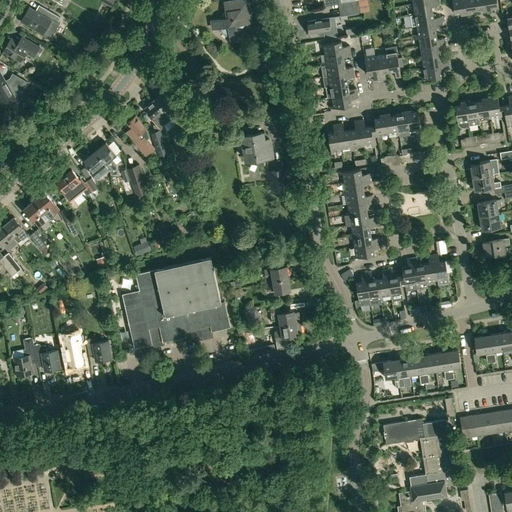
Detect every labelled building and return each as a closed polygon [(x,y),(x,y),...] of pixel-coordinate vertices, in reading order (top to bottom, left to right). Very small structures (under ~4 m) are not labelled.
[(219,19),(212,20),(213,29),(219,28),(228,26),(229,35),(229,36),(230,40),(239,39),(238,32),(244,24),(251,23),(247,0),(244,0),(224,3),(225,10),(219,19)] [(361,13),(358,0),(355,0),(339,4),(341,16),(361,13)] [(412,13),(412,15),(433,11),(432,6),(439,5),(438,0),(435,0),(413,4),(415,12),(412,13)] [(452,0),(455,13),(463,11),(463,14),(466,13),(463,0),(452,0)] [(463,0),(466,13),(468,13),(468,10),(476,9),(474,0),(463,0)] [(474,0),(476,9),(484,8),(484,10),(487,10),(485,0),(474,0)] [(498,6),(496,0),(485,0),(487,10),(490,10),(490,7),(498,6)] [(54,28),(61,17),(42,7),(39,12),(29,7),(21,21),(43,34),(48,25),(54,28)] [(434,17),(433,11),(412,15),(410,15),(412,26),(417,25),(442,21),(441,16),(434,17)] [(323,19),(307,21),(309,34),(318,32),(324,31),(324,35),(325,38),(337,36),(334,17),(328,18),(323,19)] [(415,34),(415,36),(436,33),(435,27),(443,26),(442,21),(417,25),(418,34),(415,34)] [(419,38),(420,46),(445,42),(445,37),(437,39),(436,33),(415,36),(416,38),(419,38)] [(11,38),(4,51),(10,55),(11,55),(21,61),(24,55),(26,52),(32,55),(34,56),(39,47),(28,40),(25,46),(19,42),(11,38)] [(324,45),(326,54),(350,50),(349,45),(342,46),(341,41),(320,44),(321,46),(324,45)] [(418,55),(419,58),(440,54),(439,49),(446,48),(445,42),(420,46),(422,55),(418,55)] [(401,76),(397,51),(396,45),(385,47),(389,71),(395,70),(396,77),(401,76)] [(383,72),(389,71),(385,47),(383,48),(384,54),(376,55),(380,80),(385,79),(383,72)] [(324,63),(324,65),(345,62),(344,56),(351,55),(350,50),(326,54),(327,63),(324,63)] [(375,81),(380,80),(376,55),(367,56),(366,53),(364,54),(368,74),(374,73),(375,81)] [(422,59),(424,68),(449,64),(448,59),(441,60),(440,54),(419,58),(419,60),(422,59)] [(258,64),(258,71),(270,69),(268,62),(258,64)] [(322,65),(324,76),(354,71),(353,66),(345,68),(345,62),(324,65),(322,65)] [(450,69),(449,64),(424,68),(425,76),(422,77),(422,79),(443,76),(442,70),(450,69)] [(23,91),(28,82),(15,74),(11,82),(7,84),(0,71),(0,94),(3,93),(5,96),(18,89),(23,91)] [(324,76),(326,87),(348,83),(347,78),(355,77),(354,71),(324,76)] [(55,86),(51,79),(49,79),(47,79),(46,82),(49,88),(55,86)] [(349,89),(348,83),(326,87),(327,97),(333,96),(357,92),(357,88),(349,89)] [(358,98),(357,92),(333,96),(334,105),(331,106),(331,108),(352,105),(351,99),(358,98)] [(163,93),(154,100),(164,112),(170,120),(175,115),(169,107),(172,105),(163,93)] [(509,122),(511,121),(511,95),(508,96),(509,104),(501,105),(503,115),(505,115),(507,125),(509,125),(509,122)] [(498,98),(492,99),(492,96),(487,97),(490,117),(498,116),(499,119),(501,118),(501,116),(503,115),(501,105),(499,106),(498,98)] [(481,118),(490,117),(487,97),(482,98),(482,100),(477,101),(480,122),(482,121),(481,118)] [(154,100),(145,107),(154,117),(152,119),(156,124),(154,125),(156,132),(160,131),(158,127),(160,128),(165,124),(170,120),(164,112),(154,100)] [(469,125),(470,125),(466,100),(460,101),(461,104),(455,105),(458,125),(460,126),(461,127),(463,127),(465,127),(468,127),(469,126),(469,125)] [(480,123),(480,122),(477,101),(471,102),(471,100),(466,100),(470,125),(480,123)] [(409,130),(416,129),(417,134),(421,133),(417,111),(411,112),(411,109),(406,110),(409,130)] [(399,135),(401,135),(410,133),(409,130),(406,110),(401,110),(402,113),(396,114),(399,135)] [(397,135),(399,135),(396,114),(390,115),(390,112),(385,113),(388,134),(397,132),(397,135)] [(382,135),(388,134),(385,113),(379,114),(380,117),(374,118),(376,125),(373,126),(375,136),(377,135),(378,140),(383,139),(382,135)] [(148,135),(146,128),(136,115),(127,122),(132,128),(127,132),(132,139),(135,137),(146,152),(153,147),(147,139),(149,137),(148,135)] [(364,119),(359,120),(363,145),(372,144),(372,147),(374,146),(373,136),(375,136),(373,126),(365,127),(364,119)] [(355,129),(350,129),(353,150),(355,150),(355,147),(363,145),(359,120),(354,121),(355,129)] [(333,150),(342,149),(338,123),(333,124),(334,132),(328,133),(332,154),(334,153),(333,150)] [(343,123),(338,123),(342,149),(350,147),(351,150),(353,150),(350,129),(344,130),(343,123)] [(474,127),(476,132),(484,128),(482,124),(474,127)] [(156,132),(151,133),(158,155),(168,152),(161,130),(160,131),(156,132)] [(179,143),(183,155),(187,155),(180,131),(173,133),(175,144),(179,143)] [(244,147),(246,159),(266,156),(267,159),(272,159),(269,139),(263,140),(262,132),(242,135),(243,136),(237,137),(239,148),(244,147)] [(116,154),(106,142),(95,151),(110,168),(110,169),(111,175),(118,173),(116,164),(111,158),(116,154)] [(511,157),(511,150),(500,152),(501,159),(511,157)] [(105,172),(109,168),(110,168),(95,151),(84,160),(93,170),(99,165),(105,172)] [(471,166),(472,176),(492,173),(491,166),(498,165),(497,159),(480,161),(480,164),(471,166)] [(126,169),(127,169),(130,180),(136,196),(138,195),(147,192),(148,191),(139,164),(126,168),(126,169)] [(344,174),(345,182),(370,178),(369,173),(362,174),(361,168),(340,172),(340,175),(344,174)] [(86,195),(93,191),(87,181),(85,182),(80,176),(78,178),(71,169),(56,182),(63,191),(62,192),(70,202),(84,191),(86,195)] [(121,171),(124,179),(127,188),(131,187),(129,180),(130,180),(127,169),(126,169),(121,171)] [(289,188),(286,169),(268,171),(271,191),(289,188)] [(500,181),(494,182),(492,173),(472,176),(475,190),(501,186),(500,181)] [(92,177),(87,180),(87,181),(93,191),(99,188),(92,177)] [(343,191),(343,193),(364,190),(363,184),(371,183),(370,178),(345,182),(346,191),(343,191)] [(347,195),(348,203),(373,199),(373,194),(365,195),(364,190),(343,193),(344,195),(347,195)] [(54,203),(45,192),(35,200),(44,211),(50,219),(56,214),(55,213),(60,210),(54,203)] [(346,212),(346,215),(368,211),(367,205),(374,204),(373,199),(348,203),(350,212),(346,212)] [(477,208),(479,216),(499,213),(497,206),(501,206),(500,199),(497,200),(496,199),(478,202),(479,208),(477,208)] [(45,222),(40,215),(44,211),(35,200),(25,208),(34,220),(33,220),(39,227),(45,222)] [(65,207),(59,211),(65,223),(66,222),(68,225),(73,223),(65,207)] [(369,217),(368,211),(346,215),(345,215),(346,226),(352,225),(377,221),(376,216),(369,217)] [(479,216),(480,224),(481,224),(482,229),(501,226),(499,213),(479,216)] [(18,243),(28,235),(14,217),(4,225),(13,236),(18,243)] [(350,234),(350,236),(371,233),(370,227),(378,226),(377,221),(352,225),(353,233),(350,234)] [(18,243),(13,236),(4,225),(0,228),(0,241),(8,251),(18,243)] [(40,227),(35,231),(46,245),(51,251),(55,248),(40,228),(40,227)] [(30,236),(41,250),(46,245),(35,231),(29,235),(30,236)] [(354,238),(355,246),(380,242),(379,237),(372,238),(371,233),(350,236),(350,238),(354,238)] [(510,245),(509,237),(483,242),(485,255),(505,252),(504,246),(510,245)] [(147,241),(133,246),(137,255),(150,250),(147,241)] [(381,247),(380,242),(355,246),(357,255),(353,255),(354,258),(375,254),(374,248),(381,247)] [(101,246),(104,253),(109,251),(107,244),(101,246)] [(110,251),(109,251),(104,253),(105,256),(96,259),(100,269),(114,263),(113,263),(115,263),(110,251)] [(17,272),(21,268),(9,253),(10,253),(9,252),(4,256),(17,272)] [(438,253),(433,254),(437,279),(438,284),(449,282),(445,259),(439,260),(438,253)] [(429,262),(424,263),(427,283),(429,283),(429,280),(437,279),(433,254),(428,255),(429,262)] [(16,273),(17,272),(4,256),(0,259),(0,260),(14,278),(19,275),(16,273)] [(159,343),(159,342),(185,336),(187,343),(213,337),(212,330),(230,326),(224,301),(221,301),(211,256),(136,273),(140,290),(122,293),(134,348),(152,344),(152,345),(153,345),(153,346),(154,346),(155,347),(156,347),(157,347),(157,346),(158,346),(158,345),(159,345),(159,344),(159,343)] [(427,286),(427,283),(424,263),(418,264),(417,256),(412,257),(416,282),(417,288),(427,286)] [(405,284),(406,290),(417,288),(416,282),(412,257),(407,258),(408,265),(402,266),(403,274),(401,274),(403,284),(405,284)] [(260,263),(226,269),(228,277),(244,274),(243,272),(261,269),(260,263)] [(264,269),(266,276),(272,275),(273,280),(288,277),(286,265),(264,269)] [(393,276),(392,268),(387,269),(391,294),(399,293),(400,296),(402,295),(401,285),(403,284),(401,274),(393,276)] [(383,277),(378,278),(381,299),(383,298),(382,295),(391,294),(387,269),(382,270),(383,277)] [(371,272),(366,273),(370,297),(378,296),(379,299),(381,299),(378,278),(372,279),(371,272)] [(370,297),(366,273),(361,273),(362,281),(356,282),(359,302),(362,302),(361,299),(370,297)] [(268,292),(275,291),(275,293),(290,290),(288,277),(273,280),(274,285),(267,286),(268,292)] [(43,282),(37,287),(42,293),(48,288),(43,282)] [(240,288),(232,290),(234,298),(241,296),(240,288)] [(20,306),(14,314),(21,319),(26,311),(20,306)] [(272,320),(279,319),(280,325),(300,322),(298,312),(294,313),(294,310),(281,312),(280,306),(270,308),(272,320)] [(245,332),(256,329),(250,309),(239,312),(245,332)] [(298,335),(297,332),(302,332),(300,322),(280,325),(283,340),(291,339),(290,336),(298,335)] [(511,330),(500,333),(503,349),(511,348),(511,347),(511,330)] [(248,345),(254,344),(260,342),(258,333),(258,332),(257,331),(253,332),(252,331),(245,333),(248,345)] [(500,333),(488,335),(490,351),(503,349),(500,333)] [(74,337),(75,345),(65,347),(68,366),(84,363),(83,356),(88,355),(86,340),(86,339),(85,335),(74,337)] [(488,335),(475,337),(477,353),(490,351),(488,335)] [(23,349),(24,355),(14,357),(17,376),(33,373),(31,363),(37,363),(34,344),(32,337),(23,339),(25,348),(23,349)] [(97,337),(86,339),(86,340),(88,355),(95,354),(96,361),(112,358),(108,340),(98,342),(97,337)] [(45,342),(34,344),(37,363),(38,366),(44,365),(45,371),(60,368),(57,349),(47,351),(45,342)] [(459,350),(446,352),(448,368),(461,366),(459,350)] [(446,352),(433,354),(436,370),(448,368),(446,352)] [(433,354),(421,355),(423,372),(436,370),(433,354)] [(421,355),(408,357),(411,374),(423,372),(421,355)] [(408,357),(396,359),(399,375),(411,374),(408,357)] [(396,359),(383,361),(386,378),(399,375),(396,359)] [(445,398),(448,416),(454,415),(452,397),(445,398)] [(511,408),(502,410),(505,431),(511,429),(511,408)] [(502,410),(488,412),(491,433),(505,431),(502,410)] [(488,412),(475,415),(478,435),(491,433),(488,412)] [(475,415),(460,417),(465,444),(467,443),(466,437),(478,435),(475,415)] [(386,443),(420,438),(425,437),(425,436),(422,418),(383,424),(386,443)] [(446,486),(457,484),(447,419),(425,422),(427,436),(425,436),(425,437),(420,438),(427,483),(409,486),(410,490),(399,492),(401,505),(397,505),(398,511),(426,511),(426,509),(424,509),(423,505),(423,500),(448,496),(446,486)] [(460,490),(462,500),(464,499),(465,511),(471,511),(468,489),(460,490)]
